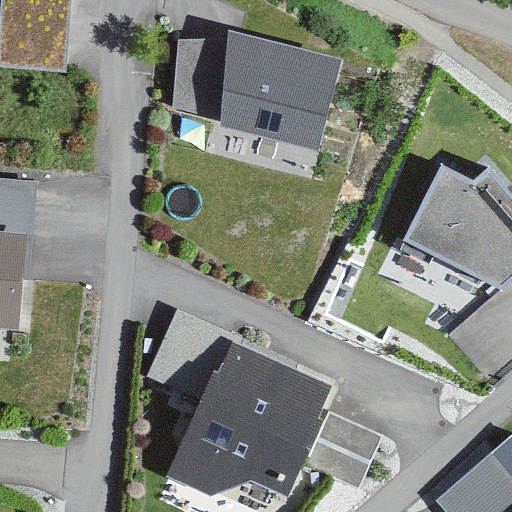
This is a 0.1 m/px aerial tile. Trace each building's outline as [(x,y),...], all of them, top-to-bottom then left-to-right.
[(327,180),(357,58),(247,31),(217,153),(327,180)] [(398,251),(495,296),(511,281),(511,211),(482,177),(469,188),(434,172),(398,251)] [(0,331),(13,333),(17,287),(27,288),(36,188),(0,184),(0,331)] [(163,481),(209,500),(255,487),(285,500),(299,470),(358,496),(381,443),(317,415),(326,394),(221,349),(163,481)] [(511,511),(511,493),(483,460),(429,507),(432,511),(511,511)]
